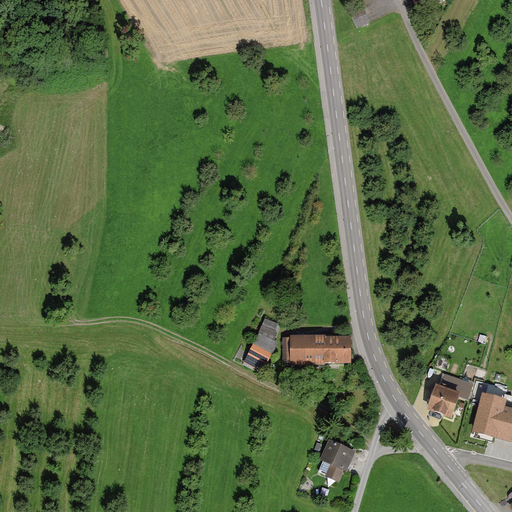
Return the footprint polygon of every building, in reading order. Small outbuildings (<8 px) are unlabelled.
[(371,24),(364,10),(353,15),(360,29),(371,24)] [(283,324),(266,320),(262,334),(278,339),(283,324)] [(266,371),(278,344),(259,336),(248,363),(266,371)] [(289,364),(353,364),(353,337),(289,337),(289,364)] [(454,420),(464,395),(440,387),(431,412),(454,420)] [(511,417),(511,411),(473,400),(462,437),(503,449),(511,417)] [(343,483),(356,453),(330,442),(323,459),(334,463),(328,476),(343,483)]
